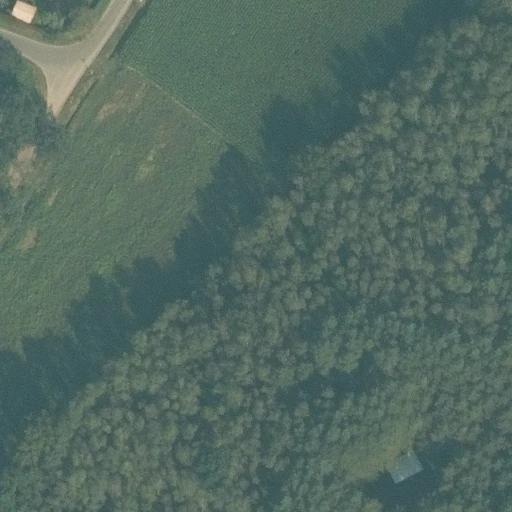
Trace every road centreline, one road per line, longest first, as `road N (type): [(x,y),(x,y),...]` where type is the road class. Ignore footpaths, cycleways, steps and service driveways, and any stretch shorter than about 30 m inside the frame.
road 1 (track): [(0,194),(94,43)]
road 2 (unclassified): [(0,33),(57,50),(94,43),(122,0)]
